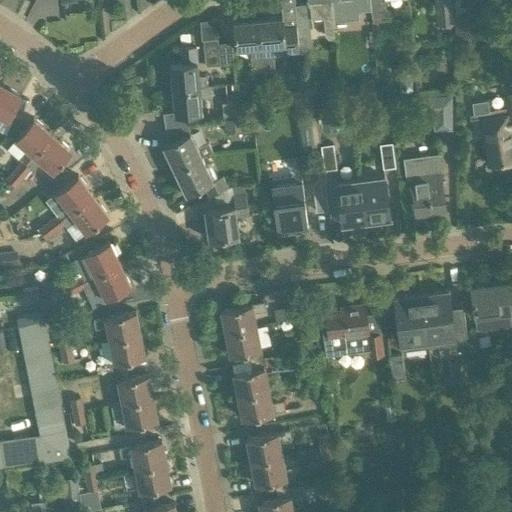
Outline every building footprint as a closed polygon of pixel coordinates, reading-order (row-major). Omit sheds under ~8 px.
[(331,0),(307,0),(308,4),(311,4),(312,17),(323,16),(325,36),(329,39),(334,39),(332,21),(333,21),(331,0)] [(331,0),(333,21),(346,20),(343,0),(331,0)] [(384,0),(370,0),(371,17),(373,16),(374,24),(385,23),(384,16),(386,15),(384,0)] [(451,0),(432,0),(435,25),(440,24),(440,32),(453,31),(452,23),(454,23),(451,0)] [(312,50),(309,15),(295,16),(297,35),(298,50),(298,51),(312,50)] [(297,35),(295,16),(258,19),(262,70),(263,78),(272,77),(274,71),(273,56),(288,55),(288,51),(298,50),(297,35)] [(454,17),(454,50),(471,51),(472,17),(454,17)] [(258,19),(233,21),(236,48),(249,47),(251,71),(262,70),(258,19)] [(219,66),(217,44),(217,39),(203,41),(205,67),(219,66)] [(231,42),(217,44),(219,66),(233,65),(231,42)] [(182,64),(171,66),(173,89),(207,86),(206,75),(198,76),(195,47),(181,48),(182,64)] [(0,82),(0,115),(8,120),(22,95),(0,82)] [(210,86),(207,86),(173,89),(175,114),(187,113),(188,119),(202,118),(200,99),(211,98),(210,86)] [(487,100),(471,103),(473,115),(481,114),(482,118),(481,118),(484,139),(485,139),(489,165),(511,161),(511,146),(511,140),(510,130),(511,129),(511,95),(507,96),(508,109),(489,112),(487,100)] [(421,97),(421,115),(433,122),(433,132),(451,132),(451,97),(421,97)] [(233,103),(221,104),(223,119),(235,118),(233,103)] [(333,124),(331,110),(319,111),(321,126),(333,124)] [(23,161),(7,179),(11,183),(53,134),(34,118),(15,139),(27,149),(19,158),(23,161)] [(244,118),(223,120),(224,133),(246,131),(244,118)] [(309,119),(295,121),(299,151),(314,149),(309,119)] [(191,133),(163,146),(175,170),(202,157),(203,159),(212,154),(207,144),(198,148),(191,133)] [(53,134),(11,183),(16,187),(31,168),(34,171),(42,162),(54,172),(72,151),(53,134)] [(333,143),(321,145),(324,170),(336,168),(333,143)] [(393,143),(381,144),(384,169),(396,167),(393,143)] [(438,154),(404,159),(406,176),(410,176),(415,213),(446,209),(438,154)] [(202,157),(175,170),(187,194),(204,186),(209,197),(228,188),(223,177),(214,181),(203,159),(202,157)] [(78,175),(56,192),(71,212),(93,196),(78,175)] [(384,176),(361,179),(367,223),(367,222),(378,221),(378,217),(390,215),(384,176)] [(367,223),(361,179),(337,183),(343,221),(355,220),(355,224),(366,222),(366,223),(367,223)] [(280,194),(272,195),(277,231),(308,227),(302,181),(279,184),(280,194)] [(235,206),(205,210),(209,240),(239,236),(237,217),(249,215),(245,185),(232,186),(235,206)] [(58,215),(48,223),(56,233),(66,226),(68,229),(78,222),(86,232),(108,216),(93,196),(71,212),(61,219),(58,215)] [(48,223),(39,229),(47,240),(56,233),(48,223)] [(110,241),(72,259),(80,277),(72,281),(74,286),(121,264),(110,241)] [(0,253),(0,267),(15,266),(14,252),(0,253)] [(121,264),(74,286),(76,291),(83,288),(85,292),(100,285),(107,299),(132,287),(121,264)] [(58,285),(54,281),(44,282),(40,286),(41,293),(59,292),(58,285)] [(72,281),(61,286),(66,296),(76,291),(74,286),(72,281)] [(506,282),(471,286),(477,329),(511,324),(510,310),(511,309),(511,289),(507,291),(506,282)] [(468,341),(464,311),(452,313),(449,288),(421,292),(429,346),(468,341)] [(429,346),(421,292),(394,296),(401,350),(429,346)] [(251,303),(221,309),(225,332),(256,326),(253,312),(265,310),(264,301),(251,304),(251,303)] [(302,304),(292,306),(298,331),(307,329),(302,304)] [(341,309),(325,311),(329,335),(344,333),(347,352),(369,349),(370,356),(383,354),(380,334),(368,336),(363,304),(341,307),(341,309)] [(104,317),(93,319),(94,328),(106,325),(109,339),(140,333),(136,310),(104,316),(104,317)] [(19,326),(21,341),(45,336),(42,322),(19,326)] [(256,326),(225,332),(230,355),(248,352),(250,360),(262,358),(260,350),(261,350),(256,326)] [(140,333),(109,339),(114,363),(114,362),(116,371),(127,369),(126,360),(144,357),(140,333)] [(68,335),(58,337),(60,350),(70,348),(68,335)] [(48,350),(45,336),(21,341),(24,355),(48,350)] [(466,347),(448,350),(456,405),(473,403),(466,347)] [(70,348),(60,350),(63,362),(72,360),(70,348)] [(51,364),(48,350),(24,355),(27,369),(51,364)] [(403,352),(392,353),(395,377),(407,376),(403,352)] [(252,369),(233,373),(238,396),(269,390),(264,367),(262,358),(250,360),(252,369)] [(53,378),(51,364),(27,369),(30,383),(53,378)] [(314,366),(305,368),(310,394),(319,392),(314,366)] [(127,369),(116,371),(118,380),(117,380),(122,403),(152,397),(147,374),(129,377),(127,369)] [(56,391),(53,378),(30,383),(32,396),(56,391)] [(269,390),(238,396),(242,419),(273,413),(273,412),(285,410),(283,401),(271,403),(269,390)] [(59,404),(56,391),(32,396),(35,409),(59,404)] [(80,397),(70,399),(72,412),(82,410),(80,397)] [(124,416),(112,419),(114,427),(126,425),(126,426),(156,420),(152,397),(122,403),(124,416)] [(322,399),(308,401),(310,413),(324,411),(322,399)] [(61,417),(59,404),(35,409),(37,422),(61,417)] [(82,410),(72,412),(75,425),(85,423),(82,410)] [(64,431),(61,417),(37,422),(40,435),(64,431)] [(64,431),(40,435),(44,461),(69,457),(64,431)] [(277,432),(246,438),(250,461),(281,455),(279,441),(291,439),(289,431),(277,433),(277,432)] [(327,433),(318,435),(323,460),(332,458),(327,433)] [(44,461),(40,435),(27,437),(31,463),(44,461)] [(31,463),(27,437),(14,438),(18,464),(31,463)] [(18,464),(14,438),(1,440),(5,466),(18,464)] [(130,446),(118,448),(120,457),(132,454),(135,468),(165,462),(161,439),(130,445),(130,446)] [(281,455),(250,461),(255,484),(273,480),(275,489),(287,487),(285,478),(286,478),(281,455)] [(165,462),(135,468),(139,491),(140,491),(142,500),(153,497),(152,489),(170,485),(165,462)] [(93,464),(84,466),(86,478),(96,476),(93,464)] [(374,475),(353,478),(355,493),(376,491),(374,475)] [(96,476),(86,478),(89,491),(98,489),(96,476)] [(81,511),(76,477),(62,479),(66,511),(81,511)] [(277,498),(258,502),(260,511),(292,511),(289,495),(288,495),(287,487),(275,489),(277,498)] [(342,511),(339,495),(330,497),(333,511),(342,511)] [(153,497),(142,500),(143,508),(143,511),(175,511),(173,502),(155,506),(153,497)] [(32,511),(45,511),(44,502),(32,503),(32,511)]
